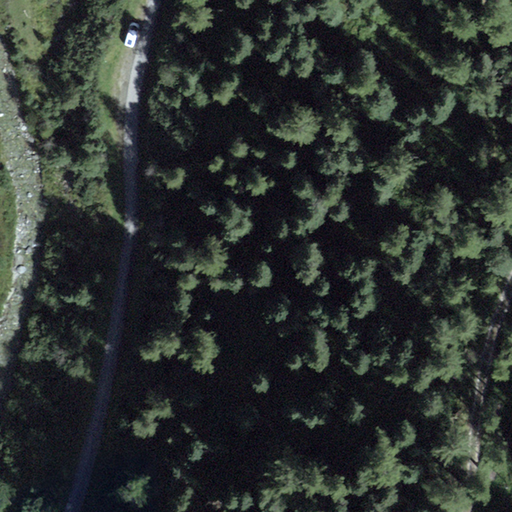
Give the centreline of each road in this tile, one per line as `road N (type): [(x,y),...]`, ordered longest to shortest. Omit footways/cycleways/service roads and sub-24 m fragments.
road 1 (tertiary): [(71,511),(129,244),(135,85),(155,0)]
road 2 (track): [(448,511),(511,268)]
